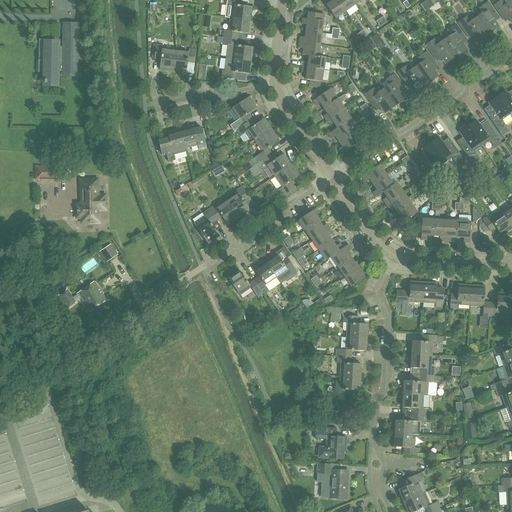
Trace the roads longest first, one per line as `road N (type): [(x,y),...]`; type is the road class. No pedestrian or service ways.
road 1 (unclassified): [(0,405),(202,268)]
road 2 (residential): [(331,175),(412,127),(511,50)]
road 3 (residential): [(372,441),(389,319),(378,292),(390,255)]
road 4 (residential): [(202,268),(331,175)]
road 5 (residential): [(144,105),(187,95),(220,99),(275,83)]
road 6 (residential): [(511,255),(488,265),(390,255)]
